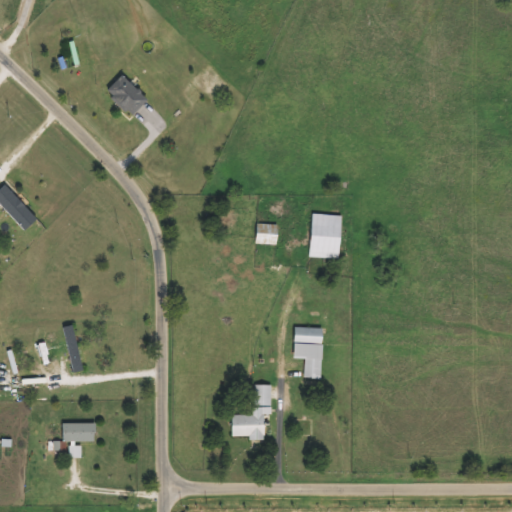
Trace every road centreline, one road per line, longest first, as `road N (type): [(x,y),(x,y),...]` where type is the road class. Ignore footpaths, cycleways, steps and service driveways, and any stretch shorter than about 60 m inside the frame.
road 1 (residential): [(167,511),(166,272),(155,224),(127,181),(0,53)]
road 2 (residential): [(167,489),(511,491)]
